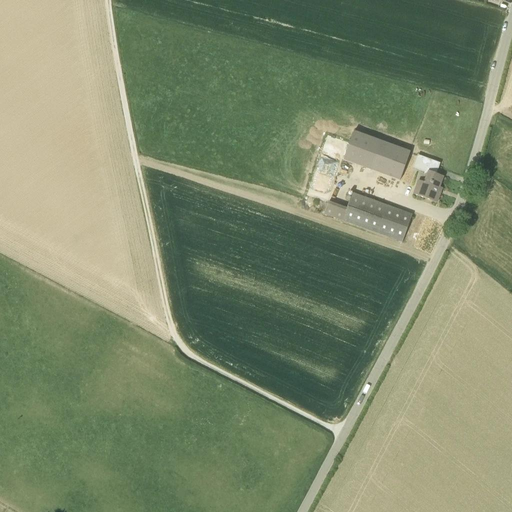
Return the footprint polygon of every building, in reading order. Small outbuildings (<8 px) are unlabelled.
[(399,181),(410,152),(353,131),(342,160),(399,181)] [(331,143),(330,157),(338,157),(339,143),(331,143)] [(443,178),(436,175),(440,164),(417,155),(413,168),(427,174),(424,183),(439,188),(443,178)] [(437,203),(440,193),(442,189),(439,188),(424,183),(418,181),(413,194),(437,203)] [(402,243),(412,215),(352,194),(342,221),(402,243)]
